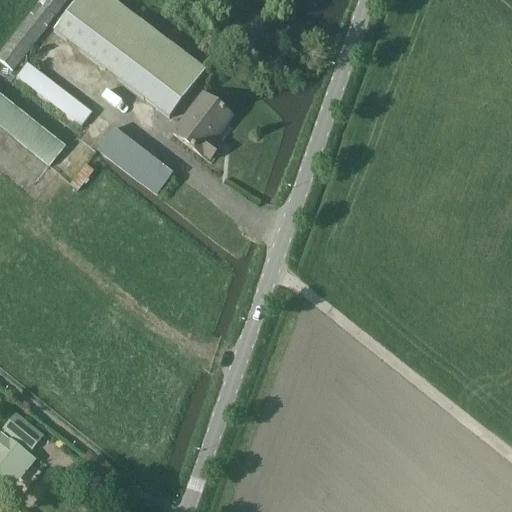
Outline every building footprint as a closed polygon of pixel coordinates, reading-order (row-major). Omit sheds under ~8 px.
[(0,63),(12,73),(61,12),(64,15),(75,0),(44,0),(0,55),(0,63)] [(169,121),(206,73),(129,13),(111,0),(79,0),(55,32),(169,121)] [(81,130),(92,114),(27,65),(16,80),(81,130)] [(0,127),(50,169),(66,150),(0,96),(0,127)] [(214,143),(231,121),(204,97),(172,138),(201,160),(203,158),(209,162),(220,148),(214,143)] [(156,197),(171,177),(113,131),(98,151),(100,153),(156,197)] [(78,193),(94,172),(84,165),(69,186),(78,193)] [(30,455),(43,438),(15,414),(2,431),(30,455)] [(16,487),(36,462),(9,440),(8,441),(0,434),(0,482),(4,477),(16,487)]
